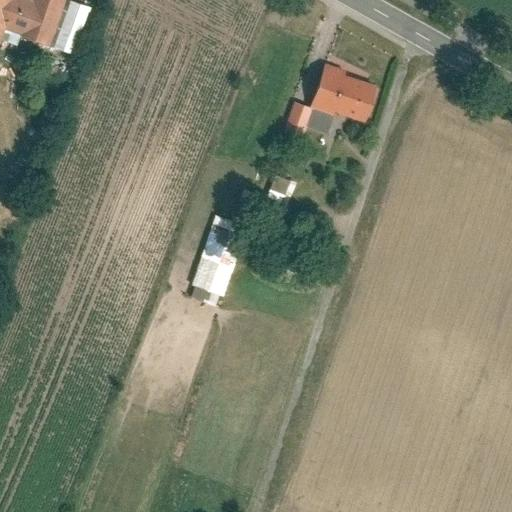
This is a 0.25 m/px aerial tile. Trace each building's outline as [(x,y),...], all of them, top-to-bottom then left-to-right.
[(34,1),(31,0),(7,0),(0,22),(0,28),(22,36),(34,1)] [(33,0),(34,1),(22,36),(49,45),(64,0),(33,0)] [(375,85),(324,68),(311,103),(362,121),(375,85)] [(297,142),(306,111),(291,107),(282,138),(297,142)] [(228,220),(211,215),(186,296),(218,306),(247,211),(277,220),(289,181),(270,175),(264,195),(238,188),(228,220)]
